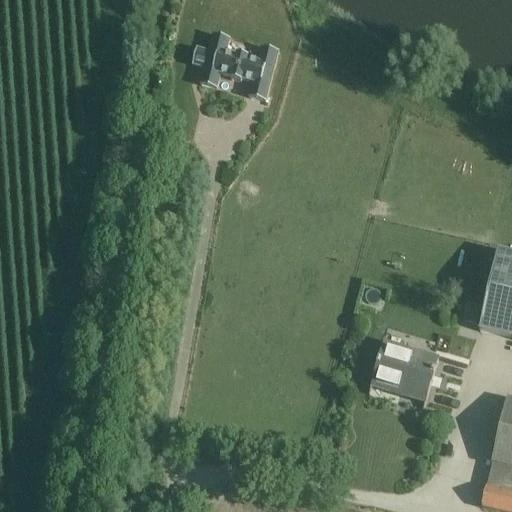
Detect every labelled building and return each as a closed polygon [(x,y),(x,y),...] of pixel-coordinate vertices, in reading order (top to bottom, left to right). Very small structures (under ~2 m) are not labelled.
[(197,51),(192,68),(204,71),(200,88),(216,92),(220,77),(231,80),(230,82),(241,85),(242,83),(252,86),(249,100),(265,105),(278,54),(262,50),(258,65),(247,62),(248,60),(237,57),(236,59),(226,56),(230,42),(213,37),(209,54),(197,51)] [(479,336),(511,343),(511,257),(498,255),(479,336)] [(472,310),(468,324),(476,326),(479,311),(472,310)] [(438,362),(382,346),(367,397),(371,398),(374,384),(400,391),(398,397),(423,404),(421,412),(423,413),(438,362)] [(511,511),(511,402),(507,401),(491,466),(492,467),(487,491),(486,491),(481,510),(492,511),(511,511)] [(477,454),(475,470),(485,471),(487,455),(477,454)]
